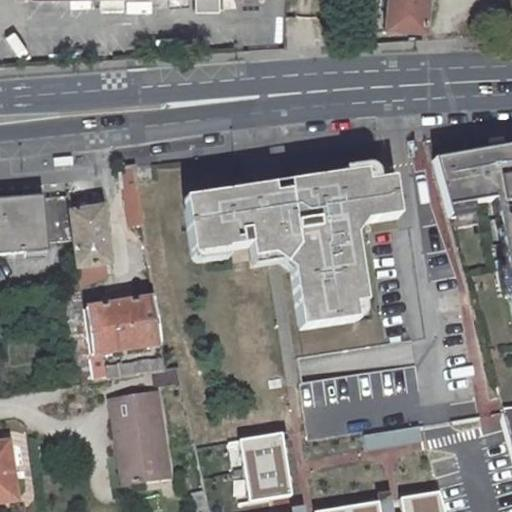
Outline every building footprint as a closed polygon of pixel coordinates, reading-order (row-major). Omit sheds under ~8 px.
[(380,0),(378,28),(422,33),(426,33),(427,0),(380,0)] [(511,148),(436,163),(457,231),(496,223),(511,311),(511,148)] [(135,168),(119,170),(128,230),(144,227),(135,168)] [(282,257),(293,265),(294,271),(290,272),(298,330),(355,322),(352,307),(363,306),(353,238),(364,223),(398,218),(393,180),(366,184),(365,173),(288,184),(291,200),(282,201),(275,209),(272,186),(242,191),(226,193),(226,196),(199,200),(183,203),(191,257),(226,251),(226,249),(249,245),(251,261),(282,257)] [(0,199),(0,254),(51,250),(51,243),(46,199),(45,196),(0,199)] [(69,196),(46,199),(51,243),(74,241),(71,210),(69,196)] [(77,274),(117,267),(108,204),(71,210),(74,241),(77,274)] [(161,345),(155,299),(81,309),(86,356),(161,345)] [(163,358),(136,363),(138,374),(150,372),(165,370),(163,358)] [(165,370),(150,372),(152,386),(181,382),(178,368),(165,370)] [(169,482),(155,396),(110,404),(118,461),(130,459),(134,487),(169,482)] [(277,438),(233,443),(244,503),(288,496),(277,438)] [(6,444),(0,444),(0,501),(14,499),(6,444)] [(134,487),(130,459),(118,461),(123,489),(134,487)] [(194,496),(197,511),(210,511),(207,494),(194,496)] [(441,511),(437,494),(396,501),(397,511),(375,511),(375,503),(325,511),(441,511)]
